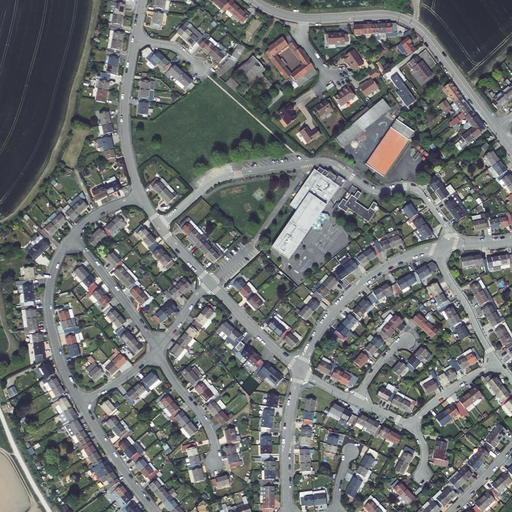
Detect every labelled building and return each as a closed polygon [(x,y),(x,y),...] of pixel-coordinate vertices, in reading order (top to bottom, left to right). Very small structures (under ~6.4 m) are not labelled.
[(163,14),(167,14),(168,10),(164,10),(165,6),(169,6),(169,2),(166,1),(160,0),(156,0),(154,12),(163,14)] [(228,3),(225,0),(213,0),(212,1),(220,9),(222,10),(228,3)] [(116,2),(114,14),(123,16),(125,4),(116,2)] [(231,5),(228,3),(222,10),(219,13),(222,15),(227,10),(233,16),(240,9),(233,3),(231,5)] [(250,15),(248,13),(246,15),(243,12),(240,9),(233,16),(242,24),(250,15)] [(154,12),(152,24),(151,28),(161,30),(163,14),(154,12)] [(114,14),(110,14),(108,22),(112,23),(111,27),(121,28),(123,16),(114,14)] [(177,33),(186,41),(193,34),(195,31),(191,28),(189,30),(186,28),(188,25),(186,23),(177,33)] [(397,37),(396,23),(388,24),(385,24),(386,37),(397,37)] [(363,25),(354,26),(354,35),(363,34),(363,25)] [(363,34),(372,34),(372,25),(363,25),(363,34)] [(121,28),(111,27),(111,31),(114,31),(112,40),(122,42),(123,33),(120,32),(121,28)] [(196,43),(199,46),(208,36),(205,33),(199,27),(193,34),(186,41),(192,47),(196,43)] [(296,45),(292,48),(303,64),(291,74),(285,66),(287,65),(282,58),(280,60),(276,54),(289,44),(293,41),(286,33),(281,36),(282,37),(268,47),(270,50),(266,54),(286,79),(282,82),(289,92),(298,86),(298,87),(318,72),(300,48),(299,49),(296,45)] [(347,42),(347,38),(347,34),(343,34),(343,33),(326,34),(326,41),(328,41),(328,44),(335,44),(335,46),(344,45),(344,43),(347,42)] [(199,46),(209,55),(215,47),(209,41),(211,38),(208,36),(199,46)] [(109,39),(107,52),(120,54),(122,42),(112,40),(109,39)] [(406,56),(414,50),(412,48),(413,47),(410,43),(411,43),(408,39),(397,47),(402,55),(404,53),(406,56)] [(222,53),(215,47),(209,55),(219,64),(227,54),(224,51),(222,53)] [(241,51),(235,48),(228,61),(231,65),(237,60),(241,51)] [(146,59),(152,52),(149,49),(143,56),(146,59)] [(164,58),(154,49),(152,52),(146,59),(148,61),(151,59),(157,65),(164,58)] [(351,66),(354,71),(363,64),(353,50),(342,58),(346,63),(348,61),(351,66)] [(107,52),(105,64),(108,64),(118,66),(120,54),(107,52)] [(256,54),(253,57),(266,72),(269,69),(256,54)] [(263,75),(266,72),(253,57),(252,56),(236,71),(254,91),(267,79),(263,75)] [(423,82),(432,75),(422,61),(421,62),(417,57),(409,62),(413,68),(412,68),(423,82)] [(173,66),(164,58),(157,65),(167,73),(173,66)] [(218,77),(231,65),(228,61),(216,70),(213,73),(218,77)] [(375,64),(382,74),(386,72),(378,62),(375,64)] [(118,66),(108,64),(106,74),(101,73),(100,76),(110,78),(111,74),(116,75),(118,66)] [(184,73),(174,65),(173,66),(167,73),(165,75),(168,78),(168,77),(175,83),(177,80),(184,73)] [(362,84),(359,87),(366,97),(378,88),(372,80),(380,74),(376,68),(368,74),(372,79),(363,85),(362,84)] [(252,93),(254,91),(236,71),(234,73),(252,93)] [(193,82),(184,73),(177,80),(186,89),(193,82)] [(246,98),(252,93),(234,73),(229,78),(246,98)] [(397,75),(391,79),(399,91),(396,93),(407,107),(416,101),(397,75)] [(97,76),(95,88),(98,89),(108,90),(110,78),(100,76),(97,76)] [(150,90),(151,78),(146,77),(141,77),(140,89),(150,90)] [(267,79),(254,91),(263,102),(276,90),(267,79)] [(501,92),(508,100),(511,97),(511,88),(505,81),(504,82),(507,86),(504,89),(505,89),(501,92)] [(447,103),(450,106),(451,105),(461,97),(457,92),(451,83),(444,88),(449,95),(442,101),(445,104),(447,103)] [(343,91),(340,94),(335,97),(341,106),(355,96),(348,86),(342,90),(343,91)] [(98,89),(96,101),(106,103),(108,90),(98,89)] [(149,103),(155,103),(155,100),(149,99),(150,90),(140,89),(139,102),(149,103)] [(279,89),(264,103),(268,108),(283,94),(279,89)] [(254,91),(252,93),(246,98),(256,108),(263,102),(254,91)] [(504,104),(508,100),(501,92),(498,95),(498,94),(495,96),(492,92),(490,94),(496,101),(493,104),(498,110),(505,105),(504,104)] [(451,105),(456,113),(460,110),(467,104),(461,97),(451,105)] [(382,99),(335,139),(342,148),(390,108),(382,99)] [(326,114),(330,111),(330,110),(333,108),(327,100),(320,105),(319,104),(315,107),(321,116),(325,113),(326,114)] [(149,103),(139,102),(138,115),(148,115),(149,103)] [(257,109),(261,114),(268,108),(264,103),(257,109)] [(297,118),(294,113),(293,113),(291,111),(292,111),(294,109),(290,103),(280,111),(289,124),(297,118)] [(450,122),(453,127),(465,117),(472,111),(467,104),(460,110),(462,113),(450,122)] [(417,107),(412,112),(415,116),(421,111),(417,107)] [(99,113),(102,125),(112,123),(109,111),(99,113)] [(465,117),(469,122),(476,116),(472,111),(465,117)] [(465,128),(468,128),(474,123),(476,125),(482,133),(486,129),(476,116),(469,122),(463,126),(465,128)] [(365,165),(383,176),(413,132),(396,120),(365,165)] [(114,132),(112,123),(102,125),(104,134),(101,135),(102,138),(111,136),(110,133),(114,132)] [(474,138),(482,133),(476,125),(473,128),(468,131),(474,138)] [(314,137),(315,138),(321,134),(317,129),(311,133),(307,126),(299,131),(305,138),(304,139),(307,143),(313,138),(314,137)] [(465,146),(474,138),(468,131),(461,137),(463,138),(461,140),(465,146)] [(114,148),(111,136),(102,138),(98,139),(100,148),(104,147),(104,150),(114,148)] [(461,149),(465,146),(461,140),(457,143),(461,149)] [(489,147),(486,143),(481,147),(484,151),(489,147)] [(117,161),(114,148),(104,150),(107,163),(117,161)] [(484,156),(492,166),(499,160),(492,150),(484,156)] [(435,155),(440,161),(444,159),(439,152),(435,155)] [(499,160),(492,166),(495,170),(491,173),(496,179),(506,171),(504,168),(505,167),(499,160)] [(328,202),(339,187),(341,188),(346,181),(339,176),(337,179),(336,178),(335,177),(329,172),(326,178),(314,170),(290,206),(297,210),(271,248),(289,260),(326,206),(322,202),(324,199),(328,202)] [(496,179),(495,179),(498,182),(502,179),(507,186),(511,182),(511,176),(510,173),(509,174),(506,171),(496,179)] [(429,184),(434,191),(442,186),(437,178),(440,176),(437,173),(428,180),(430,183),(429,184)] [(108,196),(119,190),(121,188),(117,180),(114,182),(112,178),(109,179),(110,183),(103,187),(108,196)] [(149,185),(158,194),(167,185),(162,179),(159,181),(156,178),(149,185)] [(166,203),(176,194),(167,185),(158,194),(166,203)] [(441,198),(443,201),(453,193),(447,187),(444,189),(442,186),(434,191),(440,198),(441,198)] [(96,201),(108,196),(103,187),(92,192),(96,201)] [(348,209),(356,214),(361,206),(355,202),(361,194),(357,191),(354,197),(351,195),(342,208),(346,211),(348,209)] [(450,212),(460,204),(453,193),(443,201),(445,204),(444,204),(450,212)] [(176,194),(166,203),(168,204),(177,196),(176,194)] [(81,199),(72,208),(78,215),(88,206),(81,199)] [(368,210),(361,206),(356,214),(368,222),(375,212),(373,210),(377,205),(373,202),(368,210)] [(402,209),(410,219),(417,215),(417,214),(410,203),(402,209)] [(466,210),(460,204),(450,212),(457,222),(475,208),(472,205),(466,210)] [(72,221),(78,215),(72,208),(66,214),(60,209),(58,211),(67,221),(69,218),(72,221)] [(57,210),(48,219),(51,222),(58,229),(67,221),(58,211),(57,210)] [(508,212),(497,215),(500,228),(508,226),(508,225),(511,224),(510,215),(508,212)] [(124,223),(128,220),(121,213),(112,222),(118,229),(120,231),(126,225),(124,223)] [(25,223),(30,218),(26,215),(22,219),(25,223)] [(410,219),(418,230),(425,224),(420,217),(419,217),(417,215),(410,219)] [(485,219),(484,215),(472,218),(474,231),(487,228),(486,228),(485,219)] [(500,228),(497,215),(489,217),(489,218),(485,219),(486,228),(490,227),(491,230),(500,228)] [(179,227),(187,236),(195,230),(197,227),(188,218),(179,227)] [(47,226),(42,231),(48,238),(58,229),(51,222),(48,219),(44,223),(47,226)] [(109,237),(118,229),(112,222),(102,230),(109,237)] [(433,234),(425,224),(418,230),(414,232),(421,240),(425,240),(433,234)] [(134,232),(143,241),(150,234),(142,225),(134,232)] [(187,236),(196,246),(206,237),(197,227),(195,230),(187,236)] [(91,236),(92,238),(88,242),(93,247),(104,237),(106,240),(109,237),(102,230),(100,228),(91,236)] [(46,241),(48,238),(42,231),(39,229),(37,231),(38,233),(32,239),(37,244),(44,251),(50,246),(46,241)] [(391,249),(402,244),(401,242),(397,230),(385,235),(387,240),(391,249)] [(150,234),(143,241),(149,247),(148,249),(150,251),(157,245),(155,242),(156,241),(150,234)] [(196,246),(205,255),(212,248),(206,242),(208,239),(206,237),(196,246)] [(375,246),(379,253),(382,251),(383,252),(391,249),(387,240),(375,246)] [(44,251),(37,244),(31,251),(28,248),(25,250),(35,261),(44,251)] [(150,251),(159,260),(166,254),(157,245),(150,251)] [(205,255),(213,264),(223,255),(215,246),(212,248),(205,255)] [(363,253),(369,261),(377,256),(376,255),(379,253),(375,246),(371,248),(363,253)] [(105,259),(114,268),(121,261),(112,252),(105,259)] [(352,259),(357,266),(360,264),(362,266),(369,261),(363,253),(356,259),(355,257),(352,259)] [(166,254),(159,260),(165,267),(163,269),(165,272),(175,263),(166,254)] [(485,269),(488,269),(486,260),(483,261),(482,255),(473,256),(474,266),(475,269),(484,267),(485,269)] [(511,273),(511,272),(511,260),(511,256),(508,256),(508,255),(498,257),(500,266),(501,270),(510,268),(511,273)] [(462,268),(474,266),(473,256),(460,259),(462,268)] [(492,268),(500,266),(498,257),(486,259),(486,260),(488,269),(488,272),(492,271),(492,268)] [(342,267),(348,275),(355,269),(354,268),(357,266),(352,259),(342,267)] [(123,264),(121,261),(114,268),(116,271),(114,273),(120,279),(127,273),(121,266),(123,264)] [(426,265),(415,271),(416,272),(420,280),(431,274),(430,272),(437,269),(435,265),(432,263),(426,266),(426,265)] [(74,272),(83,281),(90,274),(81,265),(74,272)] [(20,278),(20,282),(32,280),(36,280),(34,267),(24,268),(25,277),(20,278)] [(331,275),(337,281),(340,279),(341,280),(348,275),(342,267),(331,275)] [(130,270),(127,273),(120,279),(128,289),(136,282),(138,280),(132,272),(130,270)] [(412,274),(404,278),(409,286),(417,282),(418,285),(422,283),(420,280),(416,272),(412,274)] [(90,274),(83,281),(80,283),(86,290),(88,289),(90,292),(97,285),(94,282),(96,281),(90,274)] [(240,274),(237,276),(230,282),(239,292),(246,285),(240,279),(242,276),(240,274)] [(322,285),(329,292),(335,285),(334,284),(337,281),(331,275),(325,281),(322,279),(319,282),(322,285)] [(481,280),(479,277),(477,278),(468,283),(470,287),(469,287),(474,295),(482,290),(478,282),(481,280)] [(182,294),(191,286),(184,278),(175,287),(182,294)] [(397,283),(394,285),(400,295),(403,293),(401,291),(409,286),(404,278),(396,282),(397,283)] [(33,293),(32,280),(20,282),(19,282),(20,294),(24,294),(33,293)] [(138,285),(136,282),(128,289),(131,291),(130,293),(136,299),(143,292),(137,286),(138,285)] [(443,293),(436,282),(428,287),(434,298),(443,293)] [(254,289),(249,283),(246,285),(239,292),(247,301),(254,294),(252,291),(254,289)] [(388,283),(381,287),(385,296),(393,291),(396,297),(400,295),(394,285),(390,287),(388,283)] [(90,292),(87,294),(90,297),(92,295),(99,301),(106,294),(97,285),(90,292)] [(313,295),(320,300),(322,297),(323,298),(329,292),(322,285),(313,295)] [(172,303),(182,294),(175,287),(166,296),(172,303)] [(373,293),(369,296),(375,302),(377,301),(385,296),(381,287),(372,292),(373,293)] [(490,296),(486,288),(482,290),(474,295),(480,306),(481,305),(489,301),(487,298),(490,296)] [(145,291),(143,292),(136,299),(144,309),(154,299),(151,296),(150,296),(145,291)] [(33,293),(24,294),(25,302),(21,303),(22,307),(35,305),(33,293)] [(265,302),(257,293),(254,294),(247,301),(256,311),(265,302)] [(434,298),(441,309),(448,305),(446,301),(447,300),(443,293),(434,298)] [(106,294),(99,301),(105,308),(102,310),(104,313),(112,306),(109,304),(112,301),(106,294)] [(306,305),(313,312),(319,305),(317,303),(320,300),(313,295),(311,297),(312,299),(306,305)] [(170,305),(172,303),(166,296),(163,298),(168,303),(161,309),(168,316),(174,310),(170,305)] [(365,299),(359,305),(366,312),(372,304),(375,302),(369,296),(366,299),(365,299)] [(493,302),(492,299),(489,301),(481,305),(483,308),(482,309),(486,317),(495,312),(490,304),(493,302)] [(209,303),(201,313),(211,321),(216,314),(214,312),(217,309),(209,303)] [(22,307),(23,319),(37,318),(35,305),(22,307)] [(305,321),(313,312),(306,305),(300,312),(298,310),(295,313),(305,321)] [(353,313),(351,316),(358,321),(366,312),(359,305),(353,312),(353,313)] [(448,305),(441,309),(442,312),(441,313),(445,321),(448,319),(457,314),(452,306),(450,308),(448,305)] [(70,306),(63,308),(58,309),(61,321),(71,319),(74,318),(72,310),(71,310),(70,306)] [(104,313),(113,322),(120,316),(112,306),(104,313)] [(158,325),(168,316),(161,309),(152,318),(158,325)] [(274,312),(264,323),(267,325),(267,326),(273,332),(280,325),(282,322),(275,316),(277,315),(274,312)] [(412,320),(421,329),(432,316),(430,315),(429,312),(424,318),(418,313),(412,320)] [(499,319),(495,312),(486,317),(491,324),(492,324),(494,327),(501,323),(505,321),(503,318),(499,319)] [(201,313),(193,323),(201,329),(203,326),(205,328),(211,321),(201,313)] [(457,314),(448,319),(453,326),(449,328),(451,332),(455,330),(462,326),(460,322),(461,321),(457,314)] [(391,315),(385,322),(394,330),(403,321),(396,315),(393,317),(391,315)] [(120,316),(113,322),(119,329),(116,332),(118,335),(125,328),(122,326),(126,322),(120,316)] [(348,318),(342,324),(349,331),(358,321),(351,316),(349,318),(348,318)] [(431,324),(436,319),(432,316),(421,329),(431,338),(438,330),(431,324)] [(23,319),(24,330),(14,332),(15,333),(25,332),(38,330),(37,318),(23,319)] [(73,327),(71,319),(61,321),(64,333),(79,330),(78,326),(73,327)] [(228,337),(235,329),(225,321),(217,331),(226,339),(228,337)] [(505,321),(501,323),(508,334),(511,332),(505,321)] [(289,328),(282,322),(280,325),(287,331),(289,328)] [(385,322),(376,331),(379,333),(385,339),(388,337),(394,330),(385,322)] [(193,323),(186,333),(193,339),(201,329),(193,323)] [(508,334),(501,323),(494,327),(495,330),(499,339),(508,334)] [(333,334),(334,335),(330,341),(333,343),(338,337),(341,340),(345,335),(348,337),(352,333),(349,331),(342,324),(333,334)] [(280,325),(273,332),(280,338),(281,337),(284,340),(291,331),(289,328),(287,331),(280,325)] [(455,330),(461,341),(468,337),(470,336),(463,325),(462,326),(455,330)] [(118,335),(126,344),(133,337),(125,328),(118,335)] [(226,339),(230,343),(240,334),(235,329),(228,337),(226,339)] [(38,330),(25,332),(25,335),(33,335),(34,343),(44,342),(42,333),(39,334),(38,330)] [(79,330),(64,333),(68,346),(77,343),(80,343),(77,334),(80,333),(79,330)] [(283,341),(292,349),(299,342),(292,336),(295,333),(292,330),(291,331),(284,340),(283,341)] [(511,333),(511,332),(508,334),(499,339),(504,346),(505,346),(507,349),(511,345),(511,333)] [(186,333),(178,342),(185,349),(193,339),(186,333)] [(302,339),(295,333),(292,336),(299,342),(302,339)] [(383,342),(385,339),(379,333),(371,343),(378,349),(384,343),(383,342)] [(230,343),(235,348),(241,342),(244,338),(240,334),(230,343)] [(133,337),(126,344),(132,350),(130,353),(132,356),(142,347),(133,337)] [(34,343),(37,364),(46,359),(44,342),(34,343)] [(178,342),(170,353),(177,359),(180,361),(188,351),(185,349),(178,342)] [(244,345),(241,342),(235,348),(239,351),(244,345)] [(80,356),(77,343),(68,346),(71,358),(80,356)] [(372,356),(378,349),(371,343),(362,352),(368,358),(371,355),(372,356)] [(247,348),(244,345),(239,351),(235,356),(241,361),(244,357),(248,360),(255,353),(248,347),(247,348)] [(425,357),(429,353),(422,346),(413,356),(420,362),(425,357)] [(118,369),(127,360),(119,351),(116,348),(114,351),(116,353),(113,356),(116,358),(112,362),(118,369)] [(465,357),(470,366),(477,361),(477,360),(480,358),(474,348),(463,354),(465,357)] [(362,352),(354,362),(361,368),(369,359),(368,358),(362,352)] [(245,364),(254,372),(258,369),(264,362),(261,360),(261,359),(255,353),(248,360),(245,364)] [(412,372),(420,362),(413,356),(407,362),(408,363),(406,366),(407,367),(412,372)] [(454,364),(458,371),(461,369),(462,370),(470,366),(465,357),(456,363),(454,360),(452,361),(454,364)] [(316,370),(328,376),(328,375),(333,365),(334,364),(323,358),(316,370)] [(95,382),(104,373),(98,366),(92,360),(90,361),(96,367),(88,374),(95,382)] [(400,360),(391,370),(398,377),(407,367),(406,366),(400,360)] [(452,361),(452,360),(447,362),(451,369),(445,373),(450,381),(457,377),(455,373),(458,371),(454,364),(452,361)] [(40,367),(47,378),(54,374),(55,373),(48,362),(40,367)] [(112,375),(118,369),(112,362),(105,368),(100,363),(98,366),(104,373),(107,370),(112,375)] [(260,371),(267,378),(274,370),(267,364),(266,364),(264,362),(258,369),(254,372),(254,373),(256,376),(260,371)] [(337,367),(333,365),(328,375),(331,377),(331,378),(339,382),(344,373),(336,369),(337,367)] [(195,367),(191,370),(189,366),(181,373),(193,386),(202,377),(200,374),(200,373),(195,367)] [(274,389),(283,378),(274,370),(267,378),(265,380),(274,389)] [(265,380),(267,378),(260,371),(256,376),(263,382),(265,380)] [(152,390),(161,382),(153,372),(143,380),(152,390)] [(351,377),(344,373),(339,382),(347,386),(347,385),(351,387),(353,385),(354,386),(359,378),(353,374),(351,377)] [(450,381),(445,373),(437,377),(435,375),(432,377),(434,379),(438,386),(441,385),(442,386),(450,381)] [(60,385),(54,374),(47,378),(42,381),(47,388),(50,386),(52,390),(60,385)] [(486,380),(489,384),(494,379),(491,375),(486,380)] [(202,382),(205,380),(202,377),(193,386),(201,395),(208,389),(202,382)] [(494,379),(489,384),(488,384),(492,388),(489,390),(494,397),(497,395),(504,389),(496,378),(494,379)] [(427,394),(438,388),(438,386),(434,379),(422,386),(427,394)] [(142,399),(152,390),(143,380),(133,388),(139,396),(142,399)] [(206,380),(205,380),(202,382),(208,389),(211,386),(206,380)] [(376,396),(387,402),(388,401),(394,390),(395,388),(388,384),(385,389),(381,387),(376,396)] [(8,389),(11,396),(19,392),(15,385),(8,389)] [(65,393),(60,385),(52,390),(57,397),(52,400),(54,403),(65,396),(63,393),(65,393)] [(217,393),(211,386),(208,389),(214,396),(217,393)] [(133,402),(139,396),(133,388),(123,396),(132,406),(134,404),(133,402)] [(476,388),(466,396),(472,403),(482,395),(476,388)] [(220,396),(217,393),(214,396),(208,389),(201,395),(209,405),(220,396)] [(510,396),(504,389),(497,395),(505,405),(511,399),(509,396),(510,396)] [(394,390),(388,401),(392,403),(391,404),(399,408),(403,400),(405,396),(394,390)] [(166,392),(155,401),(163,410),(166,408),(174,402),(166,392)] [(276,408),(278,395),(275,395),(269,394),(267,406),(274,407),(276,408)] [(72,407),(65,396),(54,403),(51,405),(54,408),(56,407),(60,414),(63,413),(72,407)] [(222,398),(220,396),(209,405),(206,407),(215,416),(222,410),(216,403),(220,400),(222,398)] [(460,402),(457,404),(464,413),(466,416),(468,414),(465,409),(472,403),(466,396),(459,401),(460,402)] [(314,412),(316,400),(307,398),(305,411),(314,412)] [(116,409),(119,407),(116,404),(114,406),(108,399),(100,406),(109,416),(116,409)] [(511,399),(505,405),(502,407),(510,417),(511,415),(511,399)] [(216,403),(222,410),(226,407),(220,400),(216,403)] [(403,400),(399,408),(406,412),(407,411),(411,413),(416,402),(413,400),(411,404),(403,400)] [(169,417),(171,420),(172,420),(182,411),(174,402),(166,408),(172,415),(169,417)] [(345,410),(334,403),(328,414),(327,415),(339,422),(340,418),(345,410)] [(453,406),(446,411),(452,419),(459,413),(461,416),(464,413),(457,404),(454,407),(453,406)] [(264,410),(263,419),(273,420),(274,412),(273,411),(274,407),(267,406),(261,406),(261,410),(264,410)] [(78,418),(72,407),(63,413),(60,414),(58,416),(63,423),(62,423),(64,427),(65,426),(77,419),(78,418)] [(112,429),(120,423),(114,416),(119,412),(116,409),(109,416),(111,418),(106,422),(112,429)] [(215,416),(223,426),(235,417),(232,414),(228,417),(222,410),(215,416)] [(345,410),(340,418),(348,422),(347,424),(350,426),(355,417),(352,415),(352,414),(345,410)] [(177,421),(183,427),(190,421),(182,411),(172,420),(175,423),(177,421)] [(312,425),(314,412),(305,411),(303,420),(304,420),(304,424),(312,425)] [(446,411),(436,419),(442,427),(452,419),(446,411)] [(355,417),(350,426),(352,427),(353,425),(355,426),(356,423),(364,427),(368,418),(361,414),(359,418),(355,417)] [(364,427),(375,433),(379,425),(376,424),(376,423),(368,418),(364,427)] [(77,419),(65,426),(67,429),(70,427),(75,435),(84,430),(77,419)] [(263,419),(261,432),(270,433),(270,429),(271,429),(273,420),(263,419)] [(118,436),(126,430),(124,429),(127,426),(123,420),(120,423),(112,429),(118,436)] [(188,434),(191,437),(198,431),(190,421),(183,427),(180,429),(186,436),(188,434)] [(311,437),(312,425),(304,424),(303,428),(302,428),(301,436),(311,437)] [(375,433),(373,437),(376,439),(378,435),(386,439),(391,431),(383,426),(382,427),(379,425),(375,433)] [(499,425),(491,435),(499,441),(507,431),(499,425)] [(225,430),(228,443),(237,441),(234,428),(225,430)] [(84,430),(75,435),(80,442),(76,444),(78,447),(90,440),(84,430)] [(128,432),(126,430),(118,436),(121,438),(128,432)] [(125,452),(132,446),(126,439),(133,432),(131,430),(128,432),(121,438),(123,441),(119,445),(125,452)] [(391,431),(386,439),(394,443),(392,447),(395,449),(402,437),(391,431)] [(261,432),(261,445),(271,445),(271,437),(270,437),(270,433),(261,432)] [(338,437),(338,434),(333,433),(330,432),(327,444),(337,446),(339,438),(338,437)] [(491,435),(484,445),(490,451),(493,447),(494,448),(499,441),(491,435)] [(310,450),(311,437),(301,436),(300,445),(301,445),(301,450),(310,450)] [(445,452),(447,439),(439,438),(438,441),(437,441),(436,450),(445,452)] [(78,447),(80,451),(84,449),(88,456),(97,451),(90,440),(78,447)] [(241,440),(237,441),(228,443),(229,446),(225,447),(228,456),(237,454),(236,449),(240,448),(239,444),(242,443),(241,440)] [(133,461),(140,456),(138,452),(141,450),(135,443),(132,446),(125,452),(130,459),(131,458),(133,461)] [(187,449),(189,457),(199,455),(196,443),(182,446),(183,450),(187,449)] [(335,455),(337,446),(327,444),(324,456),(333,458),(334,455),(335,455)] [(261,445),(261,458),(270,458),(270,454),(271,454),(271,445),(261,445)] [(484,445),(476,455),(483,461),(489,454),(488,453),(490,451),(484,445)] [(376,459),(379,454),(369,448),(360,464),(369,469),(375,459),(376,459)] [(80,451),(85,458),(88,456),(84,449),(80,451)] [(412,456),(414,453),(407,449),(401,460),(409,464),(413,457),(412,456)] [(310,463),(310,450),(301,450),(301,454),(300,454),(300,463),(310,463)] [(443,464),(445,452),(436,450),(434,459),(435,459),(434,463),(443,464)] [(97,453),(90,459),(93,464),(88,466),(91,470),(103,462),(101,460),(101,459),(97,453)] [(239,462),(237,454),(228,456),(231,468),(243,465),(242,461),(239,462)] [(191,464),(192,470),(202,468),(199,455),(189,457),(186,458),(187,465),(191,464)] [(483,461),(476,455),(471,462),(467,459),(464,462),(468,465),(474,471),(477,467),(478,468),(483,461)] [(148,465),(140,456),(133,461),(136,464),(135,465),(141,471),(148,465)] [(261,458),(256,458),(256,462),(265,462),(265,471),(275,471),(275,462),(270,462),(270,458),(261,458)] [(403,476),(409,464),(401,460),(394,471),(403,476)] [(104,477),(113,471),(108,464),(105,466),(103,462),(91,470),(92,472),(96,470),(97,471),(100,469),(104,477)] [(150,480),(156,475),(154,472),(156,470),(150,463),(148,465),(141,471),(147,478),(147,477),(150,480)] [(311,471),(310,463),(300,463),(301,472),(302,472),(302,476),(315,475),(314,471),(311,471)] [(364,478),(369,469),(360,464),(356,473),(357,474),(355,477),(362,481),(366,483),(368,480),(364,478)] [(468,465),(459,474),(465,481),(472,475),(471,474),(474,471),(468,465)] [(192,470),(196,483),(205,480),(202,468),(192,470)] [(119,482),(113,471),(104,477),(100,479),(103,483),(107,481),(109,484),(105,486),(108,491),(109,490),(119,482)] [(275,471),(265,471),(261,471),(262,480),(256,480),(256,484),(260,484),(272,483),(272,480),(275,479),(275,471)] [(162,486),(165,484),(159,477),(162,475),(160,472),(156,475),(150,480),(152,483),(149,486),(155,493),(162,486)] [(505,474),(498,480),(505,487),(511,480),(511,475),(509,472),(506,475),(505,474)] [(459,474),(449,483),(455,489),(458,486),(459,487),(465,481),(459,474)] [(216,478),(218,488),(230,485),(228,475),(216,478)] [(354,476),(348,488),(349,488),(348,490),(348,494),(357,499),(356,493),(362,481),(355,477),(354,476)] [(494,488),(491,491),(498,498),(500,495),(499,493),(505,487),(498,480),(492,486),(494,488)] [(400,496),(407,489),(401,482),(400,483),(397,481),(391,486),(400,496)] [(128,492),(119,482),(109,490),(111,493),(114,491),(120,498),(128,492)] [(272,487),(272,483),(260,484),(260,487),(263,487),(264,496),(273,496),(273,487),(272,487)] [(455,489),(449,483),(447,485),(449,487),(443,494),(449,501),(456,495),(453,491),(455,489)] [(173,494),(175,492),(172,489),(168,493),(162,486),(155,493),(163,502),(164,502),(173,494)] [(397,498),(405,507),(408,505),(415,498),(407,489),(400,496),(397,498)] [(314,505),(327,503),(326,493),(325,490),(313,492),(313,495),(314,505)] [(440,491),(431,499),(439,508),(442,506),(443,507),(449,501),(443,494),(440,491)] [(488,492),(481,499),(488,506),(495,499),(497,503),(500,500),(498,498),(491,491),(489,493),(488,492)] [(133,498),(128,492),(120,498),(116,501),(122,508),(120,509),(122,511),(123,511),(133,504),(130,501),(133,498)] [(173,494),(164,502),(166,505),(165,505),(171,511),(178,505),(173,499),(175,496),(173,494)] [(300,497),(302,506),(305,505),(305,506),(314,505),(313,495),(302,497),(300,497)] [(371,495),(362,503),(365,506),(365,507),(369,511),(372,511),(378,507),(374,503),(376,501),(371,495)] [(273,496),(264,496),(264,505),(260,505),(260,509),(262,509),(262,511),(269,511),(270,509),(274,509),(273,496)] [(251,511),(246,497),(242,498),(244,503),(236,506),(237,509),(238,511),(251,511)] [(439,508),(431,499),(427,503),(430,506),(424,511),(425,511),(437,511),(438,511),(437,511),(439,508)] [(476,506),(473,508),(476,511),(481,511),(488,506),(481,499),(475,505),(476,506)]
